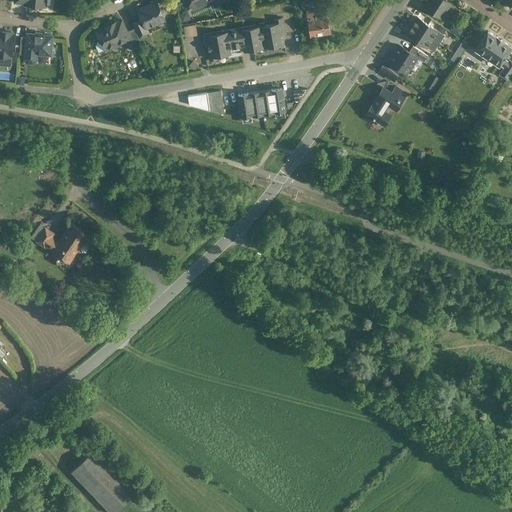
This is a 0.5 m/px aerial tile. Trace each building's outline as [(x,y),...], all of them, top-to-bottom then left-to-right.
[(45,0),(22,0),(22,4),(25,4),(25,5),(31,6),(31,7),(32,8),(35,8),(36,7),(36,6),(45,7),(45,0)] [(315,0),(303,0),(305,9),(316,7),(315,0)] [(429,0),(424,7),(440,18),(449,5),(444,2),(445,0),(429,0)] [(156,2),(148,6),(148,7),(138,11),(142,19),(146,28),(164,20),(163,18),(165,15),(163,12),(160,10),(160,11),(156,2)] [(326,8),(306,12),(310,37),(330,33),(326,8)] [(264,23),(259,24),(260,27),(256,27),(255,26),(243,28),(245,40),(252,39),(254,50),(276,46),(277,48),(284,46),(282,34),(286,33),(283,18),(273,20),(274,24),(264,26),(264,23)] [(416,41),(427,24),(417,18),(406,34),(416,41)] [(142,19),(132,24),(134,29),(138,37),(148,32),(146,28),(142,19)] [(115,20),(101,27),(100,30),(95,32),(99,41),(101,40),(105,49),(112,47),(113,47),(118,45),(118,44),(123,42),(127,43),(129,39),(131,38),(128,32),(126,31),(121,20),(118,22),(115,20)] [(426,47),(437,31),(427,24),(416,41),(426,47)] [(182,27),(184,37),(197,35),(196,25),(182,27)] [(243,28),(203,35),(205,43),(207,43),(210,60),(217,58),(217,56),(240,52),(238,41),(245,40),(243,28)] [(462,31),(457,28),(454,33),(459,36),(462,31)] [(134,29),(128,32),(131,38),(129,39),(127,43),(130,44),(129,47),(130,50),(141,46),(138,37),(134,29)] [(511,47),(488,31),(475,50),(499,65),(504,68),(508,62),(503,59),(511,47)] [(12,33),(2,32),(2,37),(0,36),(0,56),(5,57),(5,53),(6,52),(12,53),(14,35),(11,35),(12,33)] [(52,37),(27,34),(25,55),(25,60),(27,63),(33,63),(36,61),(36,54),(50,55),(52,37)] [(252,39),(245,40),(247,51),(254,50),(252,39)] [(245,40),(238,41),(240,52),(247,51),(245,40)] [(461,40),(451,61),(458,64),(467,43),(461,40)] [(417,57),(398,44),(386,61),(406,74),(417,57)] [(504,68),(500,75),(507,80),(511,72),(511,62),(509,61),(504,68)] [(398,76),(383,65),(379,72),(394,82),(398,76)] [(435,77),(430,90),(436,92),(441,79),(435,77)] [(392,94),(383,88),(366,113),(367,114),(363,119),(371,124),(375,119),(382,123),(388,115),(383,111),(387,104),(396,109),(402,101),(402,100),(405,94),(396,88),(392,94)] [(282,89),(271,91),(271,90),(260,92),(263,115),(285,112),(282,89)] [(295,101),(302,100),(301,90),(294,91),(295,101)] [(209,112),(223,116),(221,92),(206,94),(209,112)] [(249,94),(238,95),(238,98),(241,118),(263,115),(260,92),(249,93),(249,94)] [(70,223),(61,237),(58,241),(52,251),(68,262),(77,248),(78,248),(87,234),(70,223)] [(44,228),(36,240),(44,245),(52,233),(44,228)] [(58,241),(52,237),(54,234),(52,233),(44,245),(52,251),(58,241)] [(115,511),(134,494),(93,450),(71,471),(110,511),(115,511)] [(40,471),(7,503),(15,511),(35,511),(58,490),(40,471)] [(15,511),(7,503),(2,507),(1,506),(0,506),(0,511),(15,511)]
